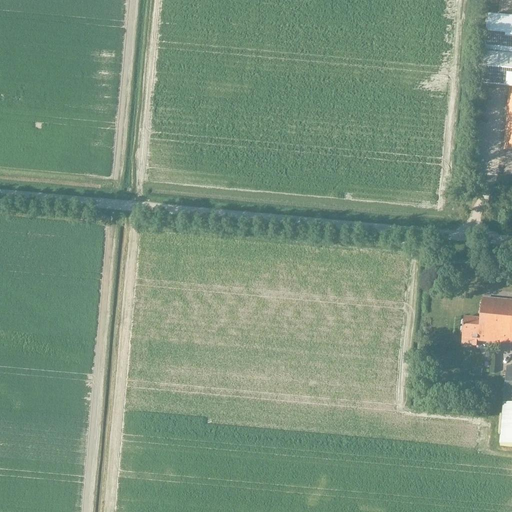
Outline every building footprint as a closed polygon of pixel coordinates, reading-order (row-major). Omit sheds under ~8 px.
[(399,10),(386,139),(455,147),(462,86),(482,88),(510,90),(511,90),(511,56),(484,54),(482,71),(461,70),(465,17),(399,10)] [(511,17),(488,16),(484,54),(511,56),(511,17)] [(511,344),(511,301),(482,298),(480,318),(463,318),(462,339),(461,346),(476,347),(477,341),(511,344)] [(502,363),(508,353),(500,349),(495,358),(502,363)] [(503,402),(499,447),(511,447),(511,369),(506,368),(503,402)]
